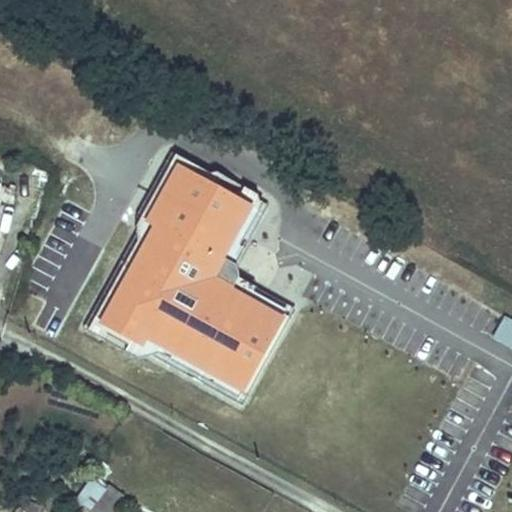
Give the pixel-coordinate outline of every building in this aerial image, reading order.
[(147,238),(94,334),(149,364),(163,361),(253,410),(306,314),(248,282),(246,288),(297,316),(249,403),(106,324),(160,224),(153,220),(181,169),(269,217),(241,269),(246,272),(261,244),(280,211),(272,207),(270,201),(226,176),(220,178),(182,157),(147,221),(147,238)] [(297,316),(246,288),(244,292),(233,286),(231,276),(236,266),(241,269),(269,217),(181,169),(153,220),(160,224),(106,324),(249,403),(297,316)] [(249,281),(249,280),(249,278),(249,276),(248,275),(247,274),(246,272),(241,269),(236,266),(231,276),(233,286),(244,292),(246,288),(248,282),(249,281)] [(511,347),(511,325),(503,342),(511,347)] [(92,479),(75,502),(87,511),(90,511),(107,490),(92,479)]
